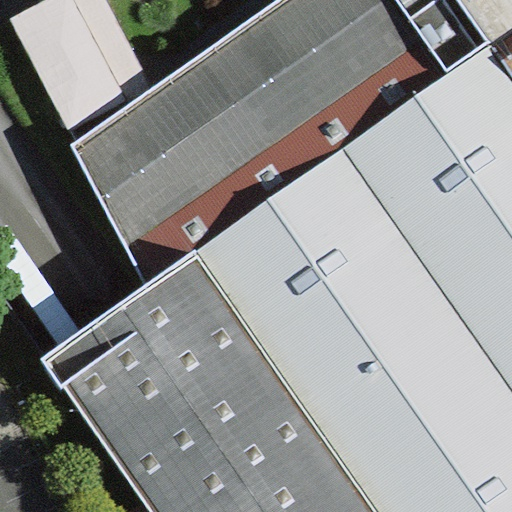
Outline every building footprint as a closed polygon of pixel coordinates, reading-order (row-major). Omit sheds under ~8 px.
[(70,129),(85,121),(123,101),(70,0),(54,0),(13,22),(70,129)] [(70,0),(123,101),(150,88),(147,84),(103,0),(70,0)] [(394,0),(295,0),(162,93),(208,160),(409,20),(394,0)] [(450,80),(483,58),(441,0),(437,0),(409,20),(450,80)] [(511,37),(511,0),(460,0),(495,49),(511,37)] [(511,511),(511,37),(495,49),(483,58),(450,80),(409,20),(208,160),(162,93),(95,141),(80,150),(130,242),(152,291),(46,365),(149,511),(511,511)] [(70,129),(80,150),(95,141),(85,121),(70,129)]
